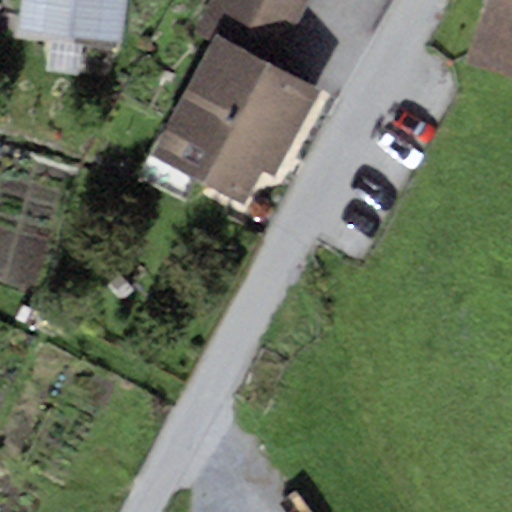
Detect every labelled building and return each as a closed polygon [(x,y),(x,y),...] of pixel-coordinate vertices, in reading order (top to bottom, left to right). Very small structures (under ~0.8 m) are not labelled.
[(133,0),(28,0),(25,30),(127,43),(133,0)] [(308,0),(211,0),(208,7),(283,47),(308,0)] [(511,0),(499,0),(474,76),(511,88),(511,0)] [(283,47),(208,7),(194,35),(210,43),(214,36),(273,67),(283,47)] [(273,67),(214,36),(210,43),(151,155),(244,205),(262,171),(277,179),(322,93),(273,67)]
